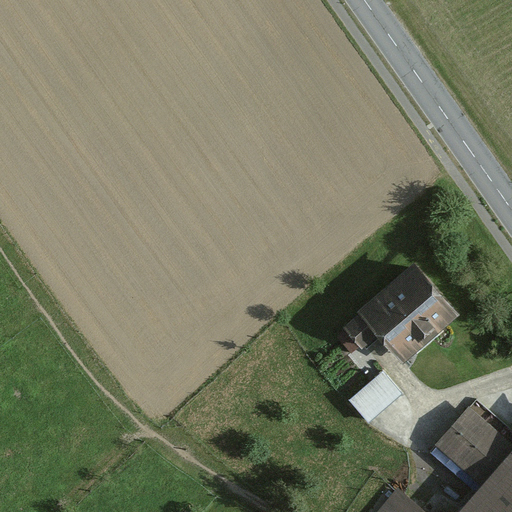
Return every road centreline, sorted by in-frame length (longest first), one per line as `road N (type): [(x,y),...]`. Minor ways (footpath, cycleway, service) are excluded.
road 1 (tertiary): [(511,212),(360,0)]
road 2 (unknown): [(511,371),(451,386),(389,353)]
